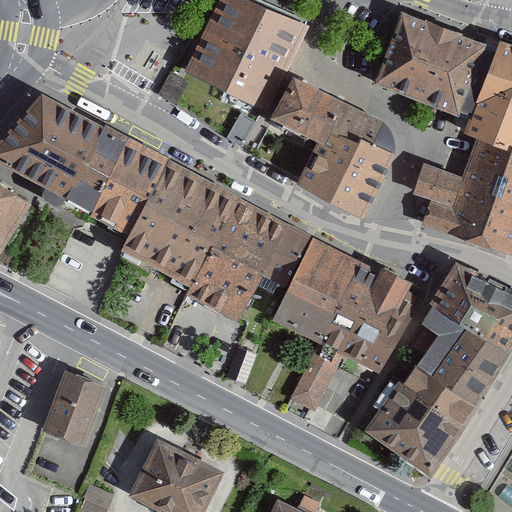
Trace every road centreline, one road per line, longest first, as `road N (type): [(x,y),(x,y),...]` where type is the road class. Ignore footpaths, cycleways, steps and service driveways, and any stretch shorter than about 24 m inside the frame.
road 1 (tertiary): [(0,294),(424,511)]
road 2 (residential): [(16,57),(78,82),(330,219),(388,237)]
road 3 (residential): [(388,237),(410,141),(406,125),(384,95),(316,49),(324,0)]
road 4 (residential): [(511,378),(437,511)]
road 5 (residential): [(388,237),(458,246),(511,270)]
